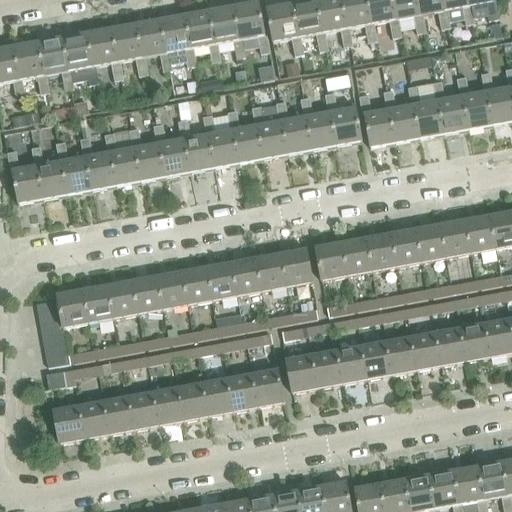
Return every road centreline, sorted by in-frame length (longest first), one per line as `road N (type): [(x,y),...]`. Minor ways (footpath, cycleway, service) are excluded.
road 1 (residential): [(0,501),(511,409)]
road 2 (residential): [(0,262),(511,172)]
